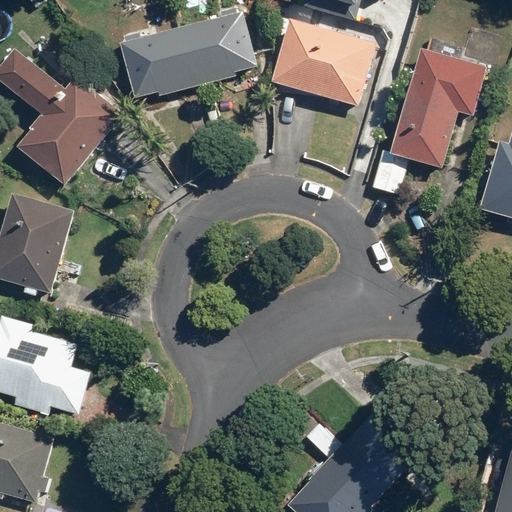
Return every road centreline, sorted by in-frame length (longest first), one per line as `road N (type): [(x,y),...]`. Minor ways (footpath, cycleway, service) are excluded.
road 1 (residential): [(218,373),(171,284),(198,222),(239,187),(275,188),(331,209),(355,245),(370,290)]
road 2 (residential): [(370,290),(324,308),(218,373)]
road 3 (residential): [(511,332),(370,290)]
road 4 (residential): [(218,373),(180,511)]
